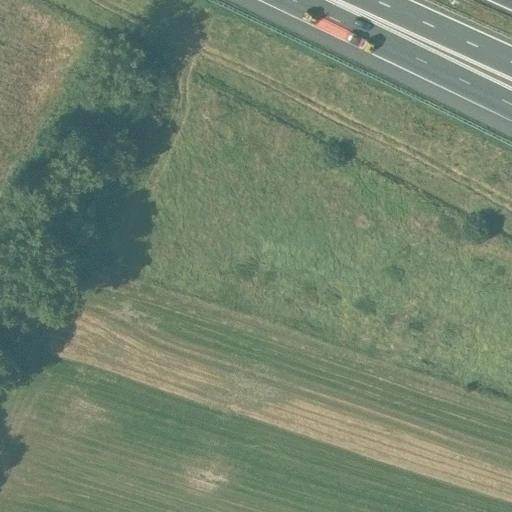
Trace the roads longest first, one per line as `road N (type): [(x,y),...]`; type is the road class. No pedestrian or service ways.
road 1 (motorway): [(293,0),(511,105)]
road 2 (motorway): [(369,0),(511,65)]
